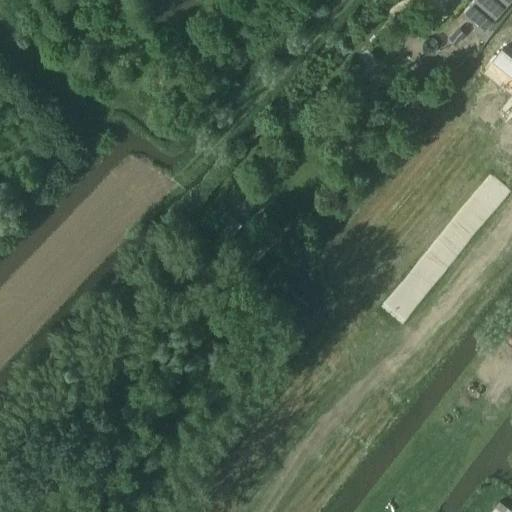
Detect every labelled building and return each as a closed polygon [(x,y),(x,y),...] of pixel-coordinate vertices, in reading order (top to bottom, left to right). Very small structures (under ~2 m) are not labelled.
[(511,0),(475,0),(466,12),(487,31),(511,0)] [(415,17),(409,24),(412,31),(420,33),(426,27),(423,19),(415,17)] [(511,31),(508,28),(499,38),(511,50),(511,31)] [(250,177),(243,170),(237,177),(244,183),(250,177)] [(511,349),(511,315),(496,335),(511,349)]
